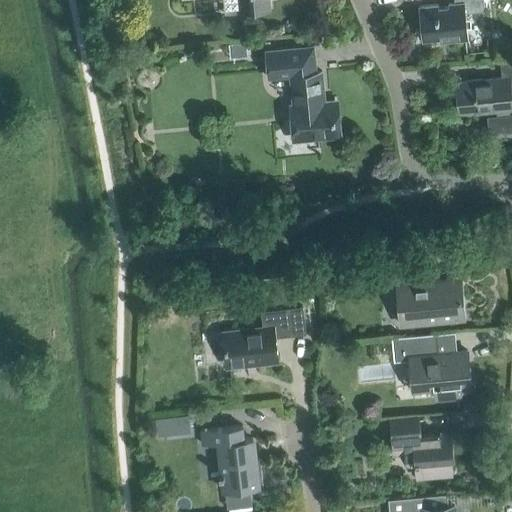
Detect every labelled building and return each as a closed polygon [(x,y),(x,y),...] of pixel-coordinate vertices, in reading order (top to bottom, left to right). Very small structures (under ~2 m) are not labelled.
[(267,0),(238,0),(240,10),(269,8),(267,0)] [(484,10),(484,8),(482,0),(454,0),(455,2),(419,6),(423,38),(440,36),(440,40),(467,37),(464,12),(484,10)] [(230,44),(231,56),(248,55),(247,43),(230,44)] [(294,121),(295,129),(296,140),(338,136),(334,100),(324,101),(321,71),(316,71),(313,46),(265,50),(268,77),(290,75),(292,104),(288,104),(290,121),(294,121)] [(507,86),(511,85),(511,61),(500,63),(501,77),(458,81),(462,113),(509,108),(507,86)] [(489,136),(511,134),(511,113),(487,116),(489,136)] [(400,324),(464,318),(460,278),(425,281),(424,270),(409,271),(408,260),(378,263),(380,280),(385,280),(386,296),(397,295),(400,324)] [(303,305),(261,310),(263,327),(244,329),(243,328),(223,330),(225,349),(227,349),(229,364),(256,361),(256,363),(277,361),(275,342),(273,342),(273,337),(306,333),(303,305)] [(460,390),(471,389),(467,350),(437,353),(436,333),(391,337),(394,361),(410,359),(412,388),(437,385),(438,397),(460,395),(460,390)] [(188,416),(154,419),(156,437),(190,434),(188,416)] [(450,446),(452,446),(451,432),(424,435),(423,418),(389,421),(392,451),(404,450),(405,462),(414,461),(416,476),(452,472),(450,446)] [(224,490),(263,486),(261,469),(257,467),(255,467),(252,437),(244,438),(242,425),(200,429),(202,444),(219,442),(224,490)] [(454,511),(454,505),(448,506),(447,492),(388,498),(388,511),(454,511)]
